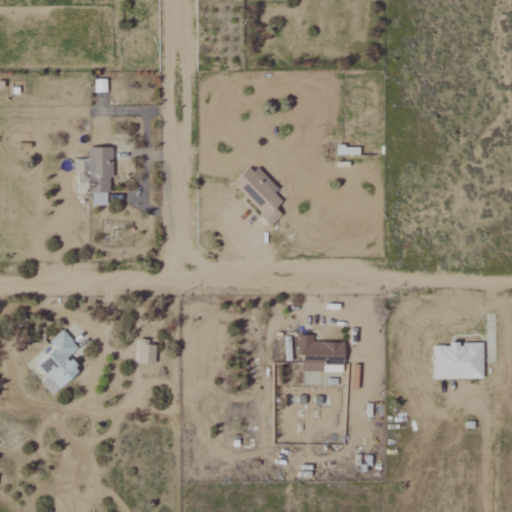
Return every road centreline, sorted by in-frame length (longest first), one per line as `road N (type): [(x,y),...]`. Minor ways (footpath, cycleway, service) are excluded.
road 1 (residential): [(0,274),(511,280)]
road 2 (residential): [(176,274),(169,0)]
road 3 (track): [(511,307),(497,379),(481,391),(454,394)]
